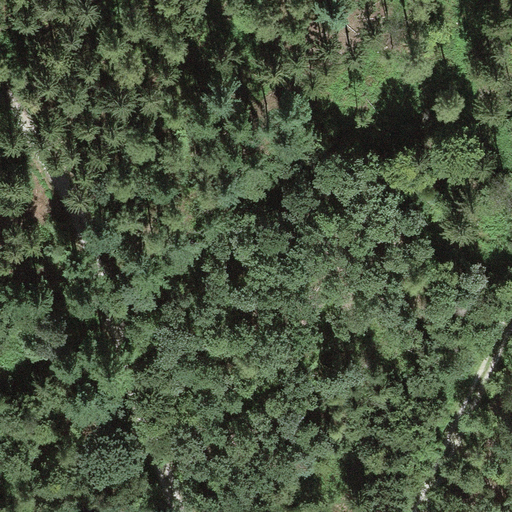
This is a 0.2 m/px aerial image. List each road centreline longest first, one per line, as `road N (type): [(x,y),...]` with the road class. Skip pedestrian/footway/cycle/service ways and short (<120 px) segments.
road 1 (track): [(179,511),(71,208),(0,106)]
road 2 (track): [(413,511),(511,306)]
